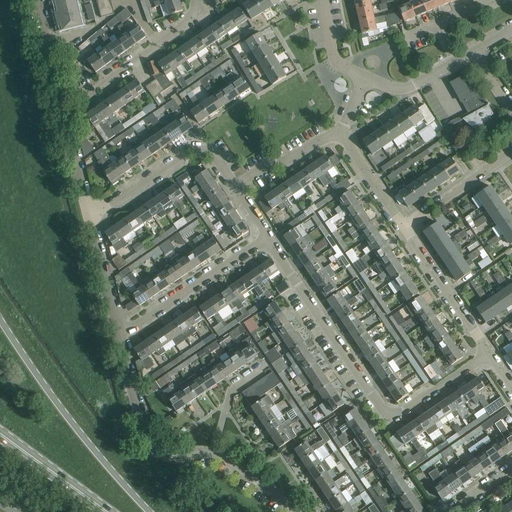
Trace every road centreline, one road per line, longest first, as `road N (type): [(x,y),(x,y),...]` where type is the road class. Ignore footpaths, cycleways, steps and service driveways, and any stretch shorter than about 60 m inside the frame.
road 1 (primary): [(151,511),(72,423),(0,318)]
road 2 (residential): [(391,413),(268,237)]
road 3 (residential): [(213,452),(168,456),(153,448),(117,329)]
road 4 (residential): [(89,217),(196,149),(214,154),(235,186)]
road 5 (residential): [(117,329),(268,237)]
road 6 (residential): [(60,98),(86,94),(194,12)]
road 7 (residential): [(489,353),(403,226)]
road 8 (primary): [(106,511),(0,433)]
road 9 (residential): [(403,226),(511,152)]
road 10 (residential): [(89,217),(60,98)]
